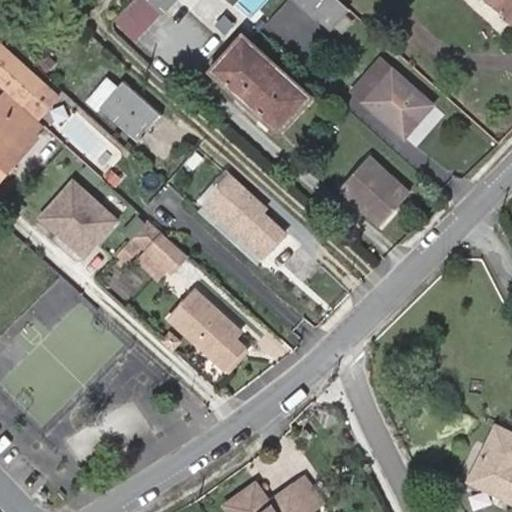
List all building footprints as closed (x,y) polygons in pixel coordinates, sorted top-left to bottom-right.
[(351,8),(340,0),(302,0),(334,28),(351,8)] [(511,0),(483,0),(507,22),(511,16),(511,0)] [(0,82),(24,104),(46,80),(0,39),(0,82)] [(217,69),(280,126),(307,96),(245,39),(217,69)] [(358,90),(369,100),(397,68),(386,58),(358,90)] [(397,68),(369,100),(409,136),(437,102),(397,68)] [(97,108),(102,103),(140,139),(163,114),(124,79),(117,87),(108,79),(89,100),(97,108)] [(46,80),(24,104),(38,116),(60,92),(46,80)] [(0,166),(6,159),(12,165),(36,138),(32,135),(41,126),(8,97),(0,106),(0,177),(2,176),(0,173),(0,166)] [(0,173),(2,176),(12,165),(6,159),(0,166),(0,173)] [(347,190),(381,219),(405,190),(372,161),(347,190)] [(87,257),(124,217),(76,174),(40,214),(87,257)] [(266,245),(271,249),(286,232),(263,210),(266,208),(231,175),(207,201),(235,226),(245,217),(251,223),(243,233),(261,251),(266,245)] [(245,217),(235,226),(243,233),(251,223),(245,217)] [(151,220),(134,239),(144,249),(136,261),(164,284),(189,254),(151,220)] [(265,255),(271,249),(266,245),(261,251),(265,255)] [(172,317),(231,371),(251,348),(240,338),(247,331),(198,287),(172,317)] [(511,436),(494,427),(468,480),(511,503),(511,436)] [(297,484),(315,509),(316,509),(326,503),(309,475),(302,479),(297,484)] [(275,505),(271,500),(260,481),(227,503),(232,511),(316,511),(315,509),(297,484),(283,492),(287,498),(275,505)] [(283,492),(271,500),(275,505),(287,498),(283,492)]
